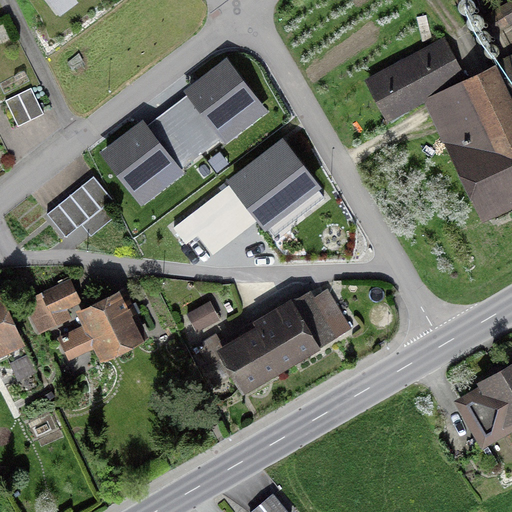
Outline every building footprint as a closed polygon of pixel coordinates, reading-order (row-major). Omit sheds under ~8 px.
[(511,0),(506,0),(486,12),(496,30),(511,21),(511,0)] [(386,119),(424,101),(422,97),(465,75),(446,36),(365,76),(386,119)] [(511,51),(465,75),(422,97),(424,101),(483,219),(511,205),(511,51)] [(239,130),(268,109),(226,55),(183,88),(186,92),(216,131),(221,128),(231,120),(239,130)] [(48,113),(35,87),(7,100),(21,127),(48,113)] [(216,131),(186,92),(147,122),(177,161),(172,165),(176,171),(225,133),(221,128),(216,131)] [(147,122),(143,117),(100,150),(141,204),(169,182),(162,172),(172,165),(177,161),(147,122)] [(226,178),(229,182),(173,225),(186,242),(197,234),(212,253),(257,218),(264,228),(270,223),(277,232),(325,195),(319,187),(322,185),(283,134),(226,178)] [(48,214),(66,237),(82,225),(91,236),(116,216),(107,205),(113,200),(93,177),(48,214)] [(78,318),(74,309),(84,304),(73,281),(50,291),(46,289),(23,298),(42,334),(78,318)] [(0,287),(0,379),(37,361),(0,287)] [(314,295),(310,287),(293,297),(292,296),(219,337),(216,332),(196,344),(219,384),(233,376),(241,391),(248,387),(249,390),(269,379),(267,376),(322,346),(321,344),(351,327),(328,287),(314,295)] [(153,343),(127,290),(80,310),(87,325),(64,335),(75,362),(98,351),(105,364),(153,343)] [(210,300),(187,312),(197,331),(220,318),(210,300)] [(511,358),(506,363),(503,359),(488,367),(490,372),(473,381),(475,386),(454,398),(482,448),(511,430),(511,358)] [(290,511),(273,492),(248,511),(290,511)]
